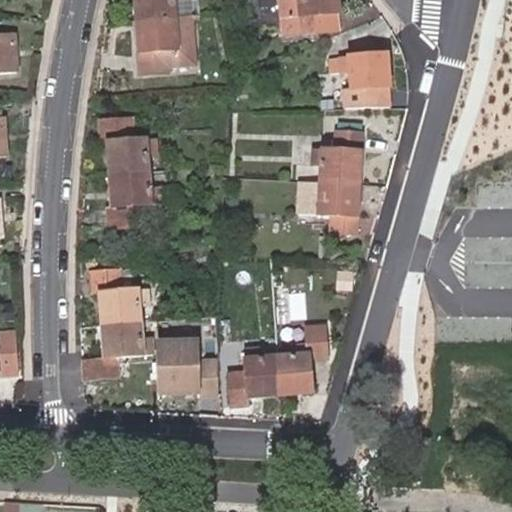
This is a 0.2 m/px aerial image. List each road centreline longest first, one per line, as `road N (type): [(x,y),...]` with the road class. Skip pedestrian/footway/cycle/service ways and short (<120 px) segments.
road 1 (residential): [(344,447),(463,25)]
road 2 (residential): [(81,0),(51,212),(55,394),(72,432)]
road 3 (residential): [(249,442),(72,432)]
road 4 (residential): [(69,484),(241,493)]
